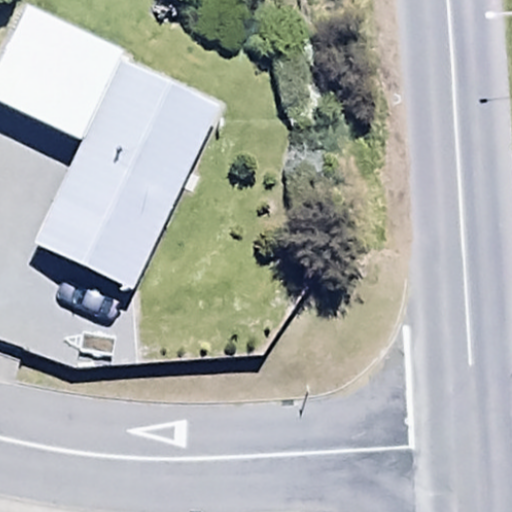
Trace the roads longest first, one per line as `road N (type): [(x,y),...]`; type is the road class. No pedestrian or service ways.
road 1 (residential): [(473,451),(181,461),(0,439)]
road 2 (tertiary): [(473,451),(436,0)]
